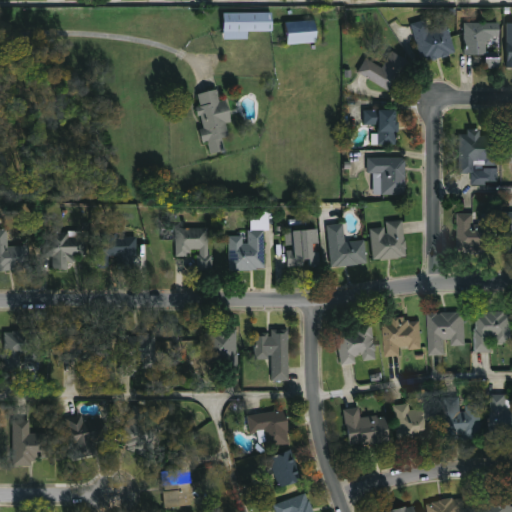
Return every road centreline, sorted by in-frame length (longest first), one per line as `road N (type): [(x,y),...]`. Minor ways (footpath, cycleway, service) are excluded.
road 1 (residential): [(511,286),(272,307),(0,295)]
road 2 (residential): [(511,101),(455,105),(438,120),(435,287)]
road 3 (residential): [(345,511),(318,422),(314,305)]
road 4 (residential): [(511,475),(422,479),(342,503)]
